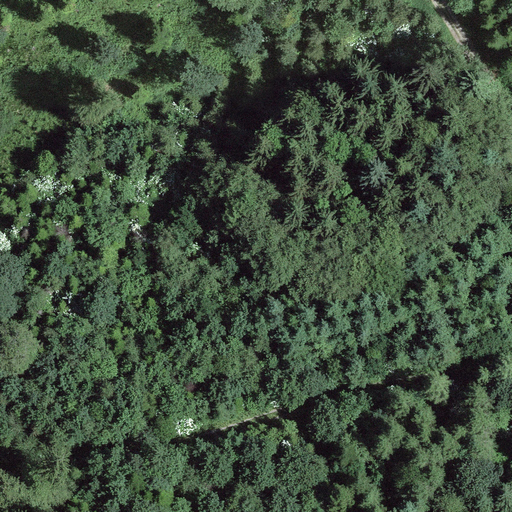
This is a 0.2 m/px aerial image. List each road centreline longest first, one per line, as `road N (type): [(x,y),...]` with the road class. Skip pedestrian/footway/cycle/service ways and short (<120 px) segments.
road 1 (track): [(511,358),(355,387),(221,435),(0,490)]
road 2 (track): [(511,114),(437,0)]
